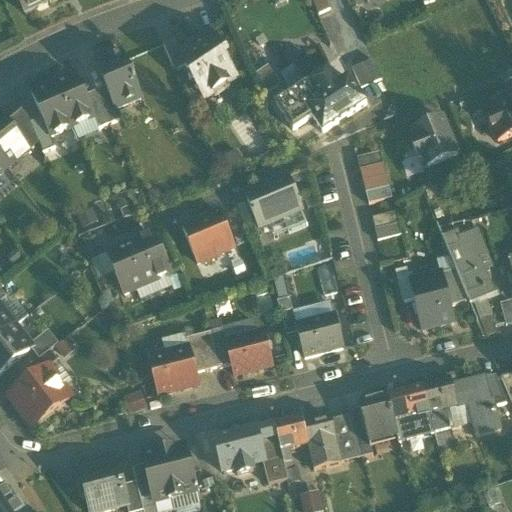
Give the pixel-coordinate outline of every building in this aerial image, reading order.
[(19,0),(27,15),(57,0),(19,0)] [(325,0),(311,0),(318,15),(330,10),(325,0)] [(205,85),(212,96),(234,81),(222,63),(226,61),(209,35),(192,46),(194,50),(183,57),(181,58),(187,68),(185,69),(190,76),(189,82),(194,83),(205,85)] [(171,66),(175,75),(185,69),(187,68),(181,58),(183,57),(175,43),(163,48),(171,66)] [(142,101),(167,90),(159,71),(149,45),(123,56),(124,58),(142,101)] [(107,89),(116,111),(117,111),(142,101),(124,58),(114,62),(112,61),(98,67),(107,89)] [(352,71),(361,91),(382,82),(373,62),(352,71)] [(171,66),(159,71),(167,90),(174,105),(185,100),(175,75),(171,66)] [(306,87),(293,67),(279,76),(288,90),(292,96),(306,87)] [(268,68),(256,76),(269,96),(281,88),(268,68)] [(306,87),(292,96),(276,107),(293,133),(312,120),(323,135),(366,107),(349,80),(338,88),(328,72),(306,87)] [(75,76),(53,86),(72,130),(94,121),(85,99),(75,76)] [(205,100),(212,96),(205,85),(194,83),(205,100)] [(50,140),(72,130),(53,86),(31,95),(42,120),(50,140)] [(107,89),(96,94),(110,127),(122,122),(117,111),(116,111),(107,89)] [(272,101),(276,107),(292,96),(288,90),(272,101)] [(99,132),(110,127),(96,94),(85,99),(94,121),(99,132)] [(511,97),(482,112),(498,145),(511,138),(511,97)] [(5,126),(29,154),(39,146),(31,125),(25,110),(5,126)] [(0,118),(0,163),(7,172),(27,155),(29,154),(5,126),(0,118)] [(42,120),(31,125),(39,146),(43,155),(55,150),(50,140),(42,120)] [(77,141),(99,132),(94,121),(72,130),(77,141)] [(423,158),(427,169),(457,157),(442,121),(412,133),(417,144),(412,146),(418,160),(423,158)] [(7,172),(14,181),(35,165),(27,155),(7,172)] [(357,160),(360,172),(383,166),(380,155),(357,160)] [(360,172),(363,184),(386,178),(383,166),(360,172)] [(14,181),(7,172),(0,177),(0,197),(17,184),(14,181)] [(389,189),(386,178),(363,184),(366,195),(389,189)] [(308,228),(301,213),(288,181),(245,199),(259,230),(268,226),(282,220),(289,236),(308,228)] [(366,195),(369,207),(392,201),(389,190),(366,195)] [(93,212),(77,218),(82,231),(98,225),(93,212)] [(182,230),(197,266),(201,265),(206,266),(214,262),(216,259),(235,251),(219,214),(182,230)] [(372,221),(375,232),(398,227),(396,215),(372,221)] [(275,242),(289,236),(282,220),(268,226),(275,242)] [(398,227),(375,232),(378,244),(401,238),(398,227)] [(447,237),(443,240),(471,306),(473,305),(485,300),(493,297),(484,274),(490,273),(476,236),(461,241),(455,237),(447,237)] [(83,244),(88,257),(105,250),(100,237),(83,244)] [(107,257),(124,298),(136,293),(168,279),(170,278),(153,238),(107,257)] [(91,263),(98,282),(113,276),(105,257),(91,263)] [(437,263),(441,277),(456,274),(450,260),(437,263)] [(395,274),(403,306),(415,303),(410,285),(407,272),(395,274)] [(324,296),(338,294),(335,274),(321,276),(324,296)] [(441,277),(449,311),(469,306),(456,274),(441,277)] [(415,303),(423,334),(453,327),(449,311),(441,277),(410,285),(415,303)] [(168,279),(136,293),(140,303),(172,290),(168,279)] [(273,282),(278,304),(289,301),(284,279),(273,282)] [(11,297),(6,301),(0,305),(0,309),(16,329),(28,319),(11,297)] [(485,300),(473,305),(480,323),(492,318),(485,300)] [(281,316),(287,339),(298,336),(293,315),(289,301),(278,304),(277,304),(280,316),(281,316)] [(501,306),(506,328),(511,326),(511,303),(501,306)] [(330,305),(293,315),(297,330),(334,321),(330,305)] [(0,340),(16,329),(0,309),(0,340)] [(297,330),(305,362),(343,352),(335,321),(334,321),(297,330)] [(208,325),(211,335),(223,332),(222,330),(220,322),(208,325)] [(226,346),(257,338),(253,322),(222,330),(223,332),(226,346)] [(31,348),(16,329),(0,340),(0,376),(31,352),(33,351),(31,348)] [(211,335),(211,336),(187,342),(189,351),(196,377),(220,371),(220,370),(232,368),(226,346),(223,332),(211,335)] [(49,334),(31,348),(33,351),(31,352),(39,362),(50,354),(55,350),(59,347),(49,334)] [(161,342),(165,357),(189,351),(187,342),(185,336),(161,342)] [(232,368),(235,379),(272,370),(264,336),(257,338),(226,346),(232,368)] [(59,347),(55,350),(64,362),(76,353),(67,341),(59,347)] [(154,381),(159,399),(199,389),(196,377),(189,351),(165,357),(149,361),(150,365),(154,381)] [(22,376),(29,385),(48,371),(49,372),(58,364),(50,354),(39,362),(22,376)] [(69,378),(58,364),(49,372),(59,386),(69,378)] [(141,384),(154,381),(150,365),(137,368),(141,384)] [(10,400),(33,431),(72,402),(59,386),(49,372),(48,371),(29,385),(10,400)] [(511,376),(502,379),(511,401),(511,376)] [(493,405),(494,409),(507,406),(495,378),(483,381),(490,406),(493,405)] [(454,389),(456,396),(456,397),(458,396),(461,407),(459,407),(460,410),(465,409),(468,409),(469,411),(473,427),(476,439),(500,433),(494,409),(493,405),(490,406),(483,381),(454,389)] [(430,417),(446,413),(456,411),(455,408),(453,398),(453,397),(449,382),(422,389),(430,417)] [(434,437),(430,417),(422,389),(396,395),(396,396),(400,412),(391,414),(397,437),(399,446),(434,437)] [(141,394),(124,401),(131,418),(148,411),(141,394)] [(396,396),(387,398),(391,414),(400,412),(396,396)] [(453,398),(455,408),(459,407),(461,407),(458,396),(456,397),(456,396),(453,397),(453,398)] [(370,444),(397,437),(391,414),(387,398),(358,406),(362,421),(368,444),(370,444)] [(460,410),(459,407),(455,408),(456,411),(446,413),(450,432),(473,427),(469,411),(468,409),(465,409),(460,410)] [(430,417),(434,437),(451,433),(450,432),(446,413),(430,417)] [(289,452),(309,447),(306,434),(302,419),(274,426),(274,429),(276,435),(284,466),(285,466),(292,464),(289,452)] [(341,466),(360,461),(350,424),(349,419),(332,423),(336,439),(334,439),(341,466)] [(310,433),(306,434),(309,447),(315,473),(341,466),(334,439),(336,439),(332,423),(331,421),(309,427),(310,433)] [(362,421),(350,424),(360,461),(373,458),(370,444),(368,444),(362,421)] [(274,429),(256,434),(258,439),(276,435),(274,429)] [(265,466),(258,439),(256,434),(256,431),(214,441),(224,477),(236,473),(237,478),(253,474),(252,469),(263,467),(265,466)] [(454,446),(451,433),(434,437),(438,449),(454,446)] [(276,435),(258,439),(265,466),(263,467),(268,489),(289,484),(285,466),(284,466),(276,435)] [(154,506),(155,506),(196,496),(197,495),(196,493),(198,493),(197,491),(196,491),(187,458),(176,451),(142,460),(144,468),(152,499),(154,506)] [(285,466),(289,484),(299,481),(297,471),(294,472),(292,464),(285,466)] [(80,475),(89,511),(116,511),(127,509),(128,509),(123,489),(117,466),(80,475)] [(136,485),(141,502),(152,499),(144,468),(133,471),(136,485)] [(127,509),(127,511),(143,511),(141,502),(136,485),(123,489),(128,509),(127,509)] [(0,511),(19,511),(5,490),(0,492),(0,511)] [(323,511),(319,493),(299,498),(302,511),(323,511)] [(184,511),(200,508),(196,496),(155,506),(156,511),(184,511)] [(143,511),(156,511),(155,506),(154,506),(152,499),(141,502),(143,511)]
